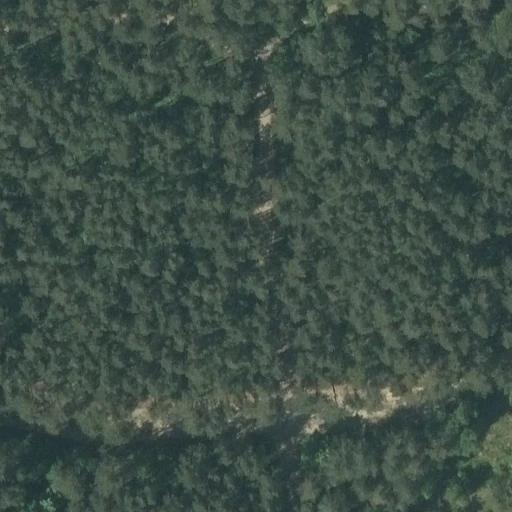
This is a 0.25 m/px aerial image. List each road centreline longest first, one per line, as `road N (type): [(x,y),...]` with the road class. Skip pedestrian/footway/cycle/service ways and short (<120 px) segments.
road 1 (track): [(511,368),(399,400),(121,428),(0,417)]
road 2 (unknown): [(287,511),(284,410),(260,320),(259,82)]
road 3 (track): [(259,82),(209,36),(119,20),(0,41)]
road 4 (unknown): [(465,0),(346,63),(259,82)]
